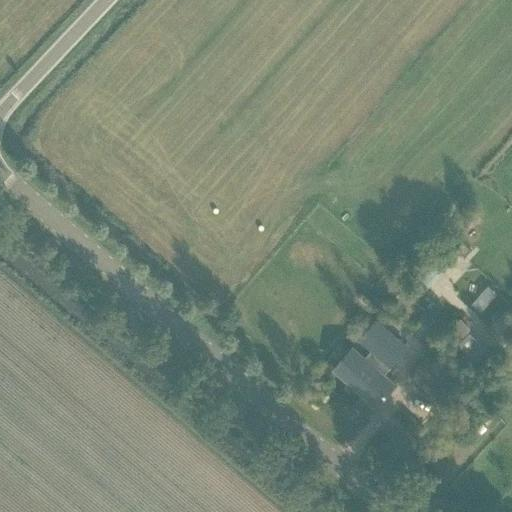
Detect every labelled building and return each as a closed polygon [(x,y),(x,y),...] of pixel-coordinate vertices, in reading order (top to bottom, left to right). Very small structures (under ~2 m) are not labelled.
[(443,236),(412,271),(429,286),(460,251),(443,236)] [(511,338),(511,314),(505,308),(492,323),(511,340),(511,338)] [(470,327),(460,317),(445,331),(455,342),(470,327)] [(334,368),(376,405),(394,384),(383,374),(406,348),(375,321),(358,340),(371,352),(365,358),(352,347),(334,368)] [(469,340),(479,345),(487,329),(477,325),(469,340)] [(437,364),(426,354),(408,374),(436,398),(457,374),(441,360),(437,364)]
